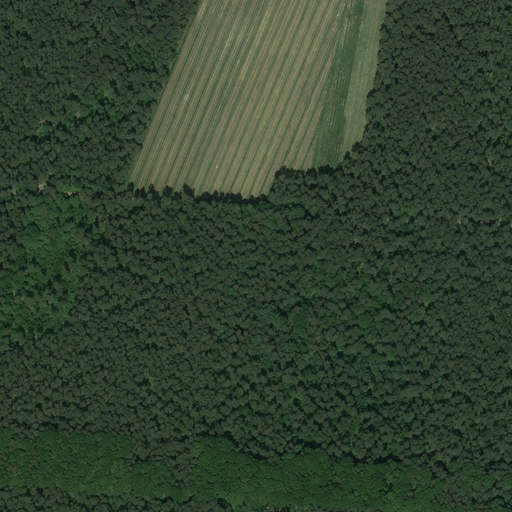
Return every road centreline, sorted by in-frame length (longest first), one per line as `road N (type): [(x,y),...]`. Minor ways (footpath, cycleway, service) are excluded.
road 1 (residential): [(131,0),(41,191),(0,194)]
road 2 (track): [(41,191),(0,341)]
